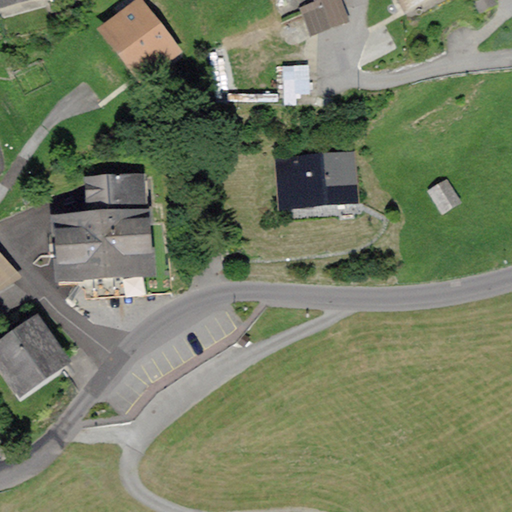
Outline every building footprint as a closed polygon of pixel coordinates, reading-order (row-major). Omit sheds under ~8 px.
[(331,0),(302,11),(309,30),(318,26),(319,28),(345,17),(338,0),(331,0)] [(106,30),(140,74),(171,50),(136,6),(106,30)] [(312,64),(286,64),(287,96),(313,95),(312,64)] [(281,203),(351,197),(347,155),(277,162),(281,203)] [(83,279),(165,274),(161,219),(140,220),(137,180),(94,183),(97,223),(62,226),(65,274),(82,273),(83,279)] [(428,189),(439,207),(454,197),(442,180),(428,189)] [(0,288),(21,267),(0,246),(0,288)] [(0,350),(0,358),(19,386),(57,360),(35,327),(0,350)]
